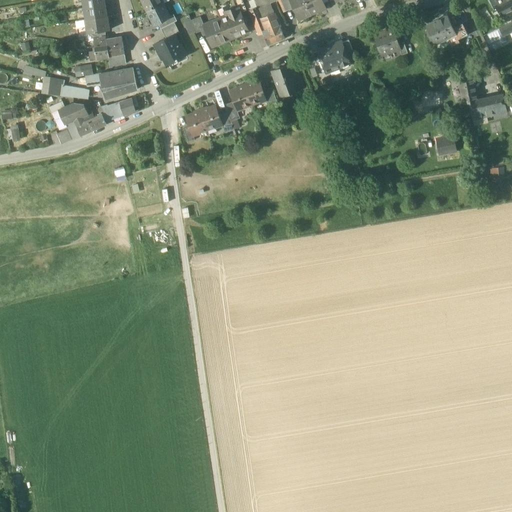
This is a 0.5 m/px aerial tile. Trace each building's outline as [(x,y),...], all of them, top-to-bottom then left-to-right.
[(82,0),(83,9),(105,5),(104,0),(82,0)] [(163,4),(161,0),(141,0),(147,12),(163,4)] [(246,9),(242,0),(233,0),(236,7),(239,6),(241,11),(246,9)] [(243,0),(248,11),(257,7),(257,8),(258,7),(254,0),(243,0)] [(281,0),(286,11),(294,8),(290,0),(281,0)] [(290,0),(294,8),(299,19),(311,14),(304,0),(290,0)] [(304,0),(311,14),(320,10),(319,8),(321,7),(320,4),(323,3),(321,0),(304,0)] [(511,0),(492,0),(498,12),(511,4),(511,0)] [(170,17),(163,4),(147,12),(154,25),(158,23),(170,17)] [(105,5),(83,9),(85,20),(107,16),(105,5)] [(236,7),(229,10),(230,14),(220,19),(220,20),(229,40),(249,32),(241,11),(239,6),(236,7)] [(276,17),(270,20),(268,16),(264,18),(262,19),(257,8),(257,7),(248,11),(259,35),(259,36),(263,34),(268,46),(285,39),(276,17)] [(229,10),(218,14),(220,19),(230,14),(229,10)] [(170,17),(158,23),(161,29),(174,23),(177,21),(174,15),(170,17)] [(107,16),(85,20),(88,34),(102,32),(110,31),(107,16)] [(441,21),(435,24),(434,22),(426,26),(434,44),(455,34),(456,33),(454,28),(453,29),(447,16),(440,19),(441,21)] [(200,17),(191,21),(196,34),(205,30),(204,26),(200,17)] [(204,26),(205,30),(212,47),(229,40),(220,20),(204,26)] [(511,22),(502,27),(504,33),(508,34),(511,32),(511,22)] [(174,23),(161,29),(166,38),(174,34),(174,35),(179,33),(174,23)] [(462,24),(454,28),(456,33),(455,34),(458,39),(467,35),(462,24)] [(387,30),(382,32),(382,33),(375,36),(382,56),(400,49),(398,44),(393,29),(388,31),(387,30)] [(174,35),(174,34),(166,38),(154,45),(159,54),(161,54),(167,66),(187,56),(181,44),(179,45),(174,35)] [(268,46),(263,34),(259,36),(259,35),(257,36),(262,48),(268,46)] [(468,36),(459,40),(461,45),(471,41),(468,36)] [(106,40),(94,42),(95,48),(107,46),(109,57),(125,54),(122,37),(106,40)] [(349,40),(342,43),(348,60),(355,57),(349,40)] [(330,47),(318,51),(323,63),(326,72),(341,67),(344,68),(347,67),(349,64),(348,60),(342,43),(342,42),(337,44),(336,46),(332,47),(330,47)] [(407,53),(403,42),(398,44),(400,49),(402,55),(407,53)] [(107,46),(95,48),(95,51),(97,59),(109,57),(107,46)] [(318,51),(313,54),(317,66),(323,63),(318,51)] [(125,57),(116,58),(117,65),(126,63),(125,57)] [(299,74),(295,64),(289,66),(290,68),(293,76),(299,74)] [(25,65),(24,73),(46,77),(47,70),(25,65)] [(77,76),(91,75),(90,65),(76,66),(77,76)] [(133,68),(101,74),(102,80),(104,90),(136,81),(133,68)] [(290,68),(282,70),(282,68),(272,72),(281,94),(297,88),(298,88),(293,76),(290,68)] [(99,75),(85,77),(85,78),(87,85),(87,86),(101,84),(100,81),(102,80),(101,74),(99,75)] [(299,74),(293,76),(298,88),(297,88),(297,90),(304,88),(299,74)] [(472,78),(459,81),(464,104),(470,103),(469,102),(477,101),(472,78)] [(260,80),(245,86),(252,105),(259,102),(260,99),(265,98),(266,97),(264,91),(260,80)] [(136,81),(104,90),(107,99),(138,89),(136,81)] [(63,86),(52,84),(51,92),(89,97),(90,90),(63,86)] [(245,86),(229,92),(233,102),(236,108),(241,106),(244,108),(252,105),(245,86)] [(272,88),(264,91),(266,97),(265,98),(269,108),(278,105),(272,88)] [(477,101),(469,102),(470,103),(473,120),(507,113),(503,95),(477,101)] [(107,106),(111,118),(111,119),(136,112),(132,98),(107,106)] [(62,102),(50,108),(52,114),(59,111),(65,108),(62,102)] [(236,108),(233,102),(225,105),(228,113),(231,122),(240,118),(236,108)] [(65,108),(59,111),(65,124),(82,117),(88,114),(85,105),(73,104),(65,108)] [(107,105),(101,107),(107,119),(111,118),(107,106),(107,105)] [(216,106),(201,111),(207,130),(215,127),(216,125),(221,123),(222,123),(220,116),(216,106)] [(201,111),(186,117),(189,127),(192,134),(193,133),(197,132),(200,133),(207,130),(201,111)] [(231,122),(228,113),(220,116),(222,123),(221,123),(225,133),(234,130),(231,122)] [(86,125),(77,128),(81,136),(106,125),(102,115),(91,120),(92,122),(86,125)] [(82,117),(65,124),(72,139),(73,139),(81,136),(77,128),(86,125),(82,117)] [(9,141),(22,140),(20,126),(8,127),(9,141)] [(189,127),(183,129),(188,142),(195,140),(193,133),(192,134),(189,127)] [(454,134),(436,138),(439,156),(457,153),(454,134)] [(503,168),(492,169),(492,182),(500,181),(499,177),(504,176),(503,168)] [(190,218),(188,208),(182,209),(183,219),(190,218)]
